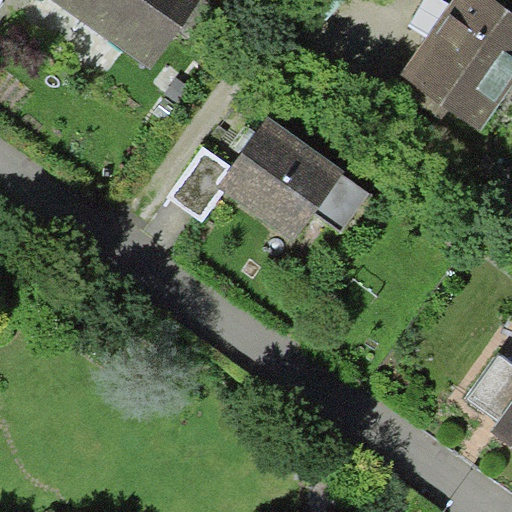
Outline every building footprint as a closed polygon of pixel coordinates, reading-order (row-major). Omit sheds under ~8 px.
[(199,0),(54,0),(150,68),(199,0)] [(511,10),(497,0),(451,0),(399,73),(407,78),(398,90),(440,120),(448,109),(478,130),(511,83),(511,10)] [(345,170),(267,115),(231,165),(217,184),(225,190),(295,240),(314,213),(342,174),(345,170)] [(231,165),(203,145),(166,197),(202,222),(225,190),(217,184),(231,165)] [(369,193),(342,174),(314,213),(341,232),(369,193)] [(511,401),(491,431),(511,446),(511,401)]
